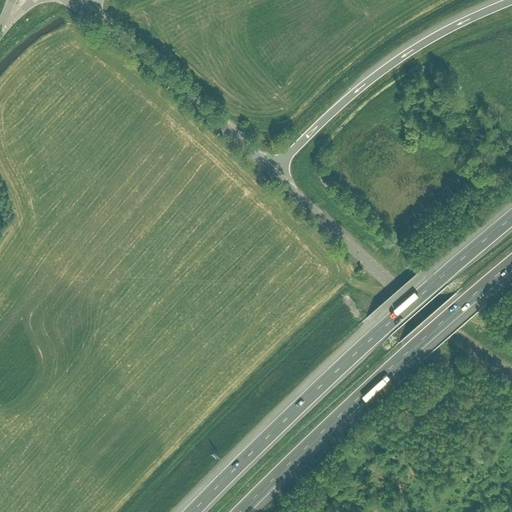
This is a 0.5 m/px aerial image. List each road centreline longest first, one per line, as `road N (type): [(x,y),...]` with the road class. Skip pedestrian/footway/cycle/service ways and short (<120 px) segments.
road 1 (motorway): [(511,216),(191,511)]
road 2 (motorway): [(239,511),(511,261)]
road 3 (secondary): [(511,376),(381,275),(270,172)]
road 4 (motorway): [(511,0),(388,66),(270,172)]
road 5 (tertiary): [(270,172),(185,90),(79,7)]
